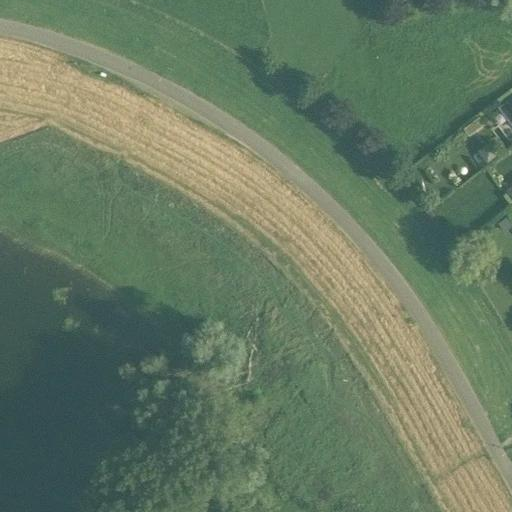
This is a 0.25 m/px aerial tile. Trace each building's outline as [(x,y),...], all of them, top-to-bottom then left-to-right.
[(467,17),(444,34),(457,52),(471,42),(481,56),(485,53),(511,32),(511,31),(504,20),(501,23),(494,13),(474,27),(467,17)] [(511,32),(482,56),(486,62),(498,77),(490,83),(498,94),(511,82),(511,70),(509,67),(511,65),(511,32)] [(511,123),(511,99),(501,108),(511,123)] [(489,141),(478,149),(486,160),(497,152),(489,141)] [(466,159),(446,174),(454,185),(475,170),(466,159)] [(511,226),(511,225),(506,217),(499,223),(505,231),(511,226)]
